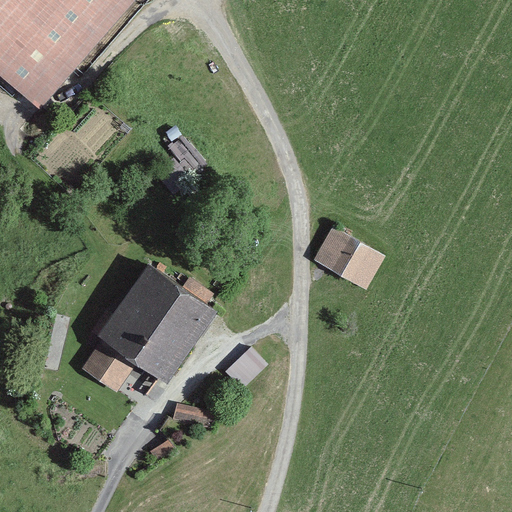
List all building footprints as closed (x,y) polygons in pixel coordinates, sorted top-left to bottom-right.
[(0,0),(0,82),(34,112),(132,0),(0,0)] [(151,166),(183,194),(212,161),(180,134),(151,166)] [(309,259),(362,290),(381,257),(327,226),(309,259)] [(158,382),(209,311),(141,264),(89,337),(96,342),(77,369),(111,393),(132,364),(158,382)] [(264,364),(246,347),(220,373),(237,391),(264,364)]
